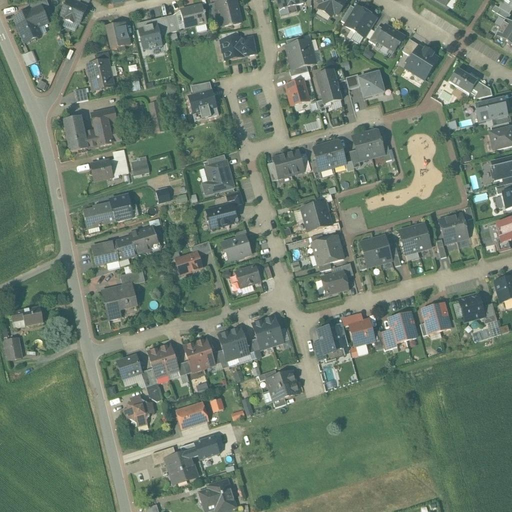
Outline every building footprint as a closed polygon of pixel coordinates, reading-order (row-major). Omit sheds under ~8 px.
[(235,0),(231,0),(216,4),(220,22),(221,29),(241,24),(235,0)] [(276,0),(279,11),(287,9),(295,7),(303,5),(301,0),(276,0)] [(341,0),(319,0),(320,0),(318,4),(321,6),(318,11),(330,19),(334,13),(338,16),(345,4),(341,2),(341,0)] [(41,8),(41,10),(49,7),(46,1),(29,5),(31,12),(41,8)] [(68,1),(61,17),(66,20),(65,21),(72,25),(73,23),(79,25),(86,9),(68,1)] [(508,7),(502,3),(498,9),(509,15),(511,10),(510,9),(510,8),(508,7)] [(216,4),(208,6),(212,24),(220,22),(216,4)] [(202,7),(180,12),(184,30),(206,25),(202,7)] [(295,7),(287,9),(289,16),(297,14),(295,7)] [(350,7),(341,23),(346,26),(355,10),(350,7)] [(510,16),(509,15),(498,9),(495,7),(492,12),(505,20),(507,22),(510,16)] [(31,12),(14,20),(24,44),(37,39),(35,33),(36,30),(48,25),(41,10),(41,8),(31,12)] [(375,20),(356,9),(356,10),(345,27),(354,33),(353,33),(354,34),(355,33),(364,39),(375,20)] [(173,17),(163,19),(166,35),(180,32),(176,15),(173,17)] [(511,24),(507,22),(505,20),(500,29),(511,36),(511,24)] [(157,21),(136,26),(141,47),(154,44),(155,49),(163,47),(159,31),(157,21)] [(129,46),(124,25),(106,29),(111,51),(129,46)] [(378,27),(368,43),(375,47),(377,43),(377,42),(381,35),(380,35),(383,30),(378,27)] [(392,31),(385,27),(383,30),(380,35),(381,35),(377,42),(377,43),(394,52),(398,46),(399,46),(404,39),(397,34),(392,31)] [(511,36),(500,29),(495,37),(511,48),(511,36)] [(253,38),(244,40),(247,56),(247,58),(256,56),(253,38)] [(303,38),(286,42),(288,48),(305,43),(303,38)] [(238,39),(222,42),(222,43),(220,46),(221,52),(224,53),(226,62),(242,59),(242,57),(247,56),(244,40),(239,41),(238,39)] [(419,47),(409,41),(402,53),(412,59),(418,48),(419,47)] [(288,48),(286,49),(289,60),(312,54),(309,42),(305,43),(288,48)] [(432,55),(425,51),(424,52),(418,48),(412,59),(405,70),(424,82),(438,60),(432,56),(432,55)] [(36,64),(31,53),(22,57),(26,68),(36,64)] [(108,54),(94,57),(96,64),(107,62),(110,62),(108,54)] [(312,54),(289,60),(292,71),(292,72),(306,68),(315,66),(312,54)] [(96,64),(87,66),(93,93),(114,88),(107,62),(96,64)] [(306,68),(292,72),(292,71),(289,72),(291,78),(308,74),(306,68)] [(343,70),(333,73),(336,85),(346,82),(345,80),(343,70)] [(477,83),(457,71),(448,84),(468,96),(472,91),(477,83)] [(333,73),(315,78),(322,102),(323,107),(324,107),(341,102),(336,85),(333,73)] [(308,74),(291,78),(293,85),(303,82),(303,83),(310,81),(308,74)] [(358,80),(360,88),(363,100),(384,95),(378,75),(358,80)] [(357,77),(345,80),(346,82),(348,92),(360,88),(358,80),(357,77)] [(293,85),(285,87),(291,107),(308,103),(303,83),(303,82),(293,85)] [(482,86),(477,83),(472,91),(477,94),(482,86)] [(193,97),(209,93),(212,92),(209,84),(190,88),(193,97)] [(490,91),(482,86),(477,94),(473,99),(476,101),(492,97),(490,91)] [(88,101),(86,90),(75,92),(77,103),(88,101)] [(193,97),(187,99),(192,116),(203,113),(205,120),(218,117),(213,98),(211,99),(209,93),(193,97)] [(503,101),(475,107),(477,114),(476,115),(478,125),(492,122),(506,118),(505,113),(504,109),(505,109),(503,101)] [(322,102),(316,103),(319,115),(326,113),(324,107),(323,107),(322,102)] [(113,110),(92,115),(94,128),(107,125),(116,123),(113,110)] [(506,118),(492,122),(493,128),(511,124),(509,117),(506,118)] [(81,119),(63,122),(70,154),(87,150),(84,137),(81,119)] [(161,123),(154,124),(155,133),(162,131),(161,123)] [(508,124),(491,129),(492,134),(509,130),(508,124)] [(107,125),(95,128),(96,134),(99,148),(112,145),(111,144),(109,132),(107,125)] [(118,129),(109,132),(111,144),(121,142),(118,129)] [(492,134),(489,135),(491,144),(493,144),(495,152),(511,147),(511,137),(510,130),(509,130),(492,134)] [(377,133),(375,132),(371,133),(370,134),(365,136),(371,159),(383,156),(381,146),(377,133)] [(93,133),(86,134),(87,136),(84,137),(87,150),(99,148),(96,134),(93,135),(93,133)] [(371,159),(365,136),(357,138),(358,139),(352,140),(356,152),(358,162),(371,159)] [(336,143),(333,144),(332,145),(326,146),(332,169),(345,165),(339,144),(336,143)] [(391,162),(387,144),(381,146),(383,156),(386,163),(391,162)] [(326,146),(319,148),(318,148),(314,149),(313,151),(316,162),(319,173),(319,172),(332,169),(326,146)] [(124,152),(113,154),(114,161),(121,160),(125,159),(124,152)] [(356,152),(349,154),(353,170),(360,168),(358,162),(356,152)] [(298,153),(285,156),(291,177),(303,173),(299,157),(298,153)] [(306,155),(299,157),(303,173),(303,174),(310,172),(306,155)] [(285,156),(273,160),(274,164),(278,180),(291,177),(285,156)] [(208,168),(225,163),(224,157),(206,162),(208,168)] [(114,161),(108,163),(111,177),(128,174),(125,159),(121,160),(114,161)] [(146,159),(137,161),(138,163),(132,165),(135,177),(149,174),(146,159)] [(511,160),(491,165),(492,172),(511,166),(511,160)] [(108,162),(90,166),(94,182),(112,179),(111,177),(108,163),(108,162)] [(319,173),(316,162),(310,164),(315,181),(321,179),(319,172),(319,173)] [(233,189),(226,163),(225,163),(208,168),(207,168),(211,184),(203,186),(206,196),(233,189)] [(274,164),(267,166),(272,183),(279,181),(278,180),(274,164)] [(511,166),(492,172),(491,172),(494,183),(511,178),(511,166)] [(511,178),(502,181),(503,187),(511,184),(511,178)] [(159,204),(173,202),(171,188),(157,190),(159,204)] [(511,192),(502,195),(506,211),(511,209),(511,192)] [(240,194),(226,197),(228,203),(235,201),(236,207),(243,205),(240,194)] [(137,218),(132,195),(109,200),(110,205),(115,223),(137,218)] [(330,196),(314,201),(316,206),(324,204),(324,205),(332,203),(330,196)] [(316,206),(301,210),(304,222),(327,215),(324,205),(324,204),(316,206)] [(99,209),(83,213),(88,235),(99,232),(98,228),(115,223),(110,205),(99,208),(99,209)] [(232,206),(207,212),(208,217),(207,218),(208,222),(209,223),(211,230),(231,225),(233,226),(236,225),(238,223),(237,220),(235,218),(232,206)] [(470,209),(464,210),(467,222),(473,220),(470,209)] [(327,215),(304,222),(307,233),(322,230),(331,227),(330,226),(327,215)] [(461,216),(450,219),(456,242),(468,239),(461,216)] [(450,219),(438,222),(445,246),(456,242),(450,219)] [(511,221),(496,226),(500,244),(500,245),(511,241),(511,221)] [(338,224),(330,226),(331,227),(322,230),(323,235),(340,231),(338,224)] [(424,227),(422,226),(418,227),(417,228),(411,230),(418,253),(430,249),(424,227)] [(152,229),(129,236),(131,242),(136,256),(151,251),(154,253),(159,251),(161,248),(159,243),(156,241),(152,229)] [(411,230),(405,231),(404,231),(400,232),(399,234),(405,256),(418,253),(411,230)] [(245,232),(234,235),(236,241),(245,238),(247,237),(245,232)] [(322,236),(310,239),(312,245),(323,242),(322,236)] [(236,241),(221,245),(223,253),(225,252),(228,263),(237,260),(237,261),(243,259),(242,259),(250,256),(245,238),(236,241)] [(323,242),(312,245),(315,256),(340,249),(337,238),(323,242)] [(384,238),(373,241),(379,265),(391,262),(384,238)] [(373,241),(367,243),(366,242),(362,243),(361,246),(364,259),(367,269),(368,269),(379,265),(373,241)] [(441,241),(436,243),(440,260),(446,259),(441,241)] [(121,245),(120,242),(115,244),(117,257),(118,263),(126,260),(121,245)] [(131,242),(121,245),(126,260),(136,257),(136,256),(131,242)] [(114,243),(92,249),(92,248),(91,249),(96,268),(106,265),(107,266),(118,263),(117,257),(115,244),(114,243)] [(208,243),(191,249),(193,256),(197,255),(198,259),(212,254),(208,243)] [(500,244),(496,245),(499,253),(510,250),(508,243),(500,245),(500,244)] [(340,249),(315,256),(318,268),(330,265),(343,261),(340,249)] [(396,250),(390,251),(395,268),(401,267),(396,250)] [(193,256),(175,262),(180,277),(202,270),(198,259),(197,255),(193,256)] [(364,259),(356,261),(360,272),(368,270),(368,269),(367,269),(364,259)] [(330,265),(318,268),(320,274),(331,270),(330,265)] [(350,265),(340,268),(342,274),(343,274),(344,279),(353,277),(350,265)] [(255,268),(235,274),(240,290),(260,283),(255,268)] [(263,270),(267,281),(272,279),(269,268),(268,268),(263,270)] [(142,272),(120,278),(122,288),(131,286),(145,283),(142,272)] [(342,274),(321,279),(326,297),(347,291),(344,279),(343,274),(342,274)] [(511,278),(494,284),(500,304),(511,301),(511,278)] [(122,288),(118,289),(118,290),(110,292),(110,291),(101,293),(108,322),(120,319),(119,312),(136,308),(131,286),(122,288)] [(477,297),(459,302),(465,323),(482,318),(483,318),(480,308),(477,297)] [(492,305),(480,308),(483,318),(482,318),(485,326),(497,322),(492,305)] [(443,306),(433,309),(439,333),(450,330),(448,323),(443,306)] [(40,309),(22,312),(24,322),(25,328),(43,324),(40,309)] [(428,336),(439,333),(433,309),(422,312),(425,324),(428,336)] [(22,312),(10,315),(12,324),(24,322),(22,312)] [(410,315),(399,318),(406,342),(417,339),(410,315)] [(274,318),(263,322),(272,348),(283,344),(274,318)] [(396,345),(406,342),(399,318),(388,321),(392,332),(395,345),(396,345)] [(24,322),(12,324),(14,330),(25,328),(24,322)] [(263,322),(252,326),(256,340),(260,352),(272,348),(263,322)] [(372,335),(368,322),(349,327),(355,348),(373,343),(374,343),(372,335)] [(454,322),(448,323),(450,330),(451,335),(457,333),(454,322)] [(425,324),(420,326),(423,338),(428,336),(425,324)] [(342,326),(336,328),(336,330),(337,330),(339,338),(345,336),(342,326)] [(240,330),(229,333),(237,359),(249,355),(245,344),(240,330)] [(336,330),(328,332),(327,330),(317,332),(325,363),(336,360),(334,352),(342,349),(339,338),(337,330),(336,330)] [(392,332),(380,335),(384,350),(385,352),(397,349),(396,345),(395,345),(392,332)] [(229,333),(217,337),(222,352),(226,363),(237,359),(229,333)] [(379,333),(372,335),(374,343),(373,343),(376,353),(384,350),(380,335),(379,333)] [(17,339),(4,342),(8,362),(21,360),(17,339)] [(256,340),(251,342),(254,354),(260,352),(256,340)] [(206,341),(195,345),(203,370),(214,367),(211,355),(206,341)] [(251,342),(245,344),(249,355),(254,354),(251,342)] [(320,343),(313,345),(318,362),(325,360),(320,343)] [(195,345),(183,348),(188,363),(192,374),(203,370),(195,345)] [(170,346),(158,350),(167,376),(178,372),(177,366),(170,346)] [(158,350),(147,354),(152,370),(156,379),(167,376),(158,350)] [(222,352),(216,353),(220,365),(222,371),(228,369),(226,363),(222,352)] [(216,353),(211,355),(214,367),(220,365),(216,353)] [(136,357),(117,364),(122,381),(141,375),(141,374),(136,357)] [(188,363),(182,365),(186,376),(192,374),(188,363)] [(182,365),(177,366),(178,372),(180,378),(186,376),(182,365)] [(156,379),(152,370),(147,372),(152,387),(157,386),(158,385),(156,379)] [(238,383),(245,381),(241,371),(235,374),(238,383)] [(152,387),(147,372),(141,374),(141,375),(146,389),(152,387)] [(275,372),(258,377),(260,383),(266,381),(277,377),(275,372)] [(277,377),(266,381),(270,392),(295,384),(292,373),(277,377)] [(193,394),(211,391),(209,384),(192,387),(193,394)] [(295,384),(270,392),(273,404),(284,400),(299,395),(295,384)] [(152,387),(146,389),(149,399),(156,403),(162,402),(157,386),(152,387)] [(140,398),(130,401),(131,404),(130,405),(128,405),(127,408),(127,410),(126,411),(123,412),(126,421),(129,421),(136,425),(137,428),(147,425),(146,422),(150,415),(153,414),(151,405),(148,405),(140,401),(140,398)] [(250,398),(243,400),(248,417),(255,415),(250,398)] [(284,400),(273,404),(275,410),(286,406),(284,400)] [(218,401),(211,404),(214,413),(221,411),(218,401)] [(202,404),(176,413),(181,431),(208,422),(202,404)] [(214,438),(193,445),(199,464),(220,457),(214,438)] [(168,450),(151,456),(155,467),(166,464),(165,460),(174,457),(173,454),(170,455),(168,450)] [(189,453),(165,460),(173,485),(195,477),(196,480),(197,479),(189,453)] [(226,482),(214,486),(213,486),(212,487),(211,489),(212,492),(210,493),(209,492),(200,495),(203,505),(204,505),(205,511),(206,511),(211,511),(215,510),(215,509),(219,508),(219,509),(220,510),(222,511),(224,511),(225,510),(233,507),(233,509),(234,508),(230,495),(231,495),(229,487),(228,486),(227,486),(226,486),(225,483),(226,483),(226,482)]
